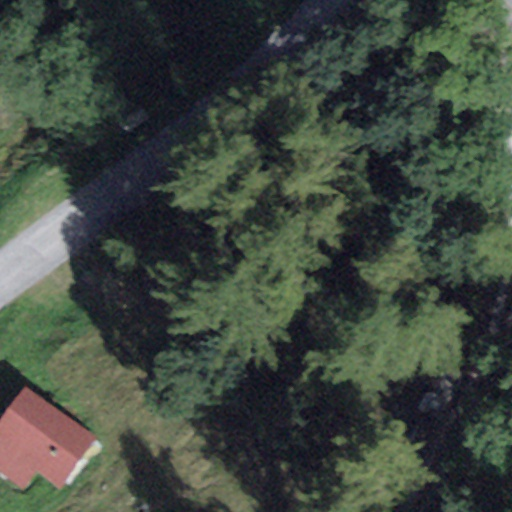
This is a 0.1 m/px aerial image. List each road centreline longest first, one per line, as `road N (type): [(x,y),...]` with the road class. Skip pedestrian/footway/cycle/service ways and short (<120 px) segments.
road 1 (unclassified): [(0,277),(140,172),(338,0)]
road 2 (track): [(511,223),(502,294),(392,511)]
